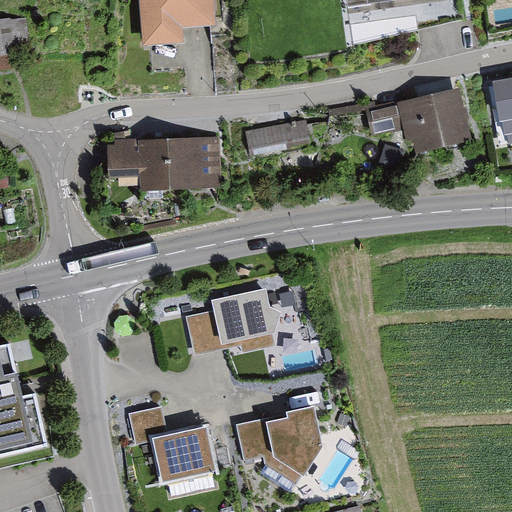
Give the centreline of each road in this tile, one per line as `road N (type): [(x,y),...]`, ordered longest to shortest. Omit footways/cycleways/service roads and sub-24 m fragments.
road 1 (residential): [(51,147),(117,113),(274,102),(511,55)]
road 2 (secondary): [(511,208),(312,227),(76,276)]
road 3 (tertiary): [(76,276),(115,511)]
road 4 (unknown): [(93,395),(224,382)]
road 5 (residential): [(76,276),(51,147)]
